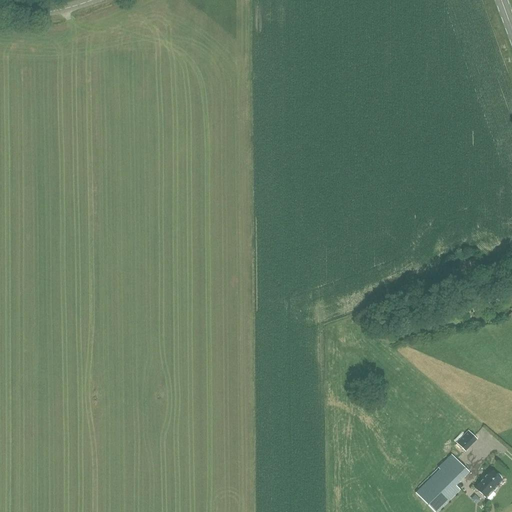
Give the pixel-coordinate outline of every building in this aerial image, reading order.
[(462,277),(470,274),(467,265),(458,268),(462,277)] [(474,312),(486,308),(483,300),(471,303),(474,312)] [(465,452),(469,448),(460,439),(456,443),(465,452)] [(433,511),(437,511),(459,491),(455,487),(469,473),(453,457),(416,494),(433,511)] [(502,481),(500,480),(501,478),(498,475),(496,476),(490,471),(489,473),(475,489),(486,499),(487,498),(490,501),(496,495),(492,492),(502,481)]
